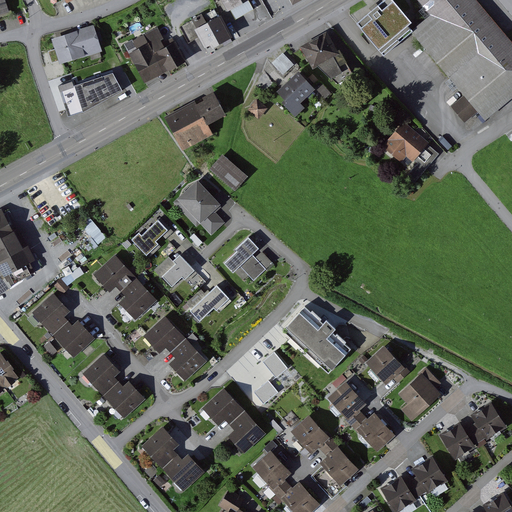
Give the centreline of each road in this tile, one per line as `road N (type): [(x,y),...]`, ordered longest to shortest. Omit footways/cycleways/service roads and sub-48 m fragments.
road 1 (residential): [(167,406),(194,395),(281,314),(303,277),(242,217),(201,260)]
road 2 (primary): [(67,149),(336,0)]
road 3 (residential): [(330,511),(459,395),(473,387),(511,404)]
road 4 (residential): [(0,325),(108,451)]
road 5 (residential): [(511,223),(457,160),(511,121)]
road 6 (residential): [(73,296),(167,406)]
road 7 (residential): [(67,149),(36,65),(34,30)]
